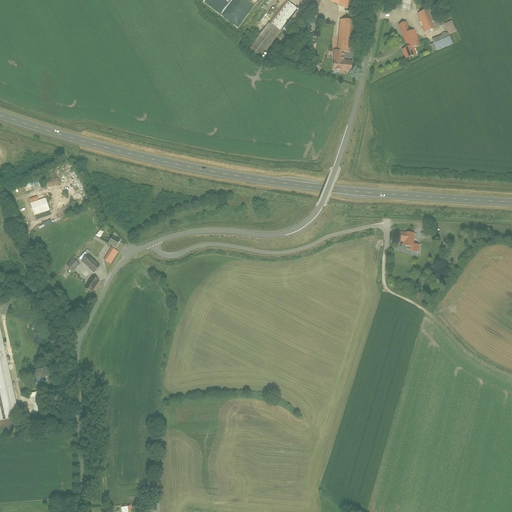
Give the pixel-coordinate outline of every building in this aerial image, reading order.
[(209,7),(220,15),(231,0),(212,0),(212,1),(213,2),(209,7)] [(328,0),(350,8),(353,0),(328,0)] [(398,0),(398,9),(410,10),(410,0),(398,0)] [(288,1),(270,23),(282,32),(299,10),(288,1)] [(428,9),(436,28),(441,26),(433,7),(428,9)] [(428,9),(419,13),(426,32),(436,28),(428,9)] [(355,21),(341,20),(338,52),(345,52),(352,53),(355,21)] [(457,32),(453,21),(445,24),(449,33),(450,35),(457,32)] [(407,22),(400,25),(409,49),(415,47),(421,44),(415,30),(411,32),(407,22)] [(270,23),(250,48),(261,57),(282,32),(270,23)] [(449,33),(434,40),(435,43),(438,51),(454,44),(450,35),(449,33)] [(435,43),(428,46),(431,53),(438,51),(435,43)] [(404,51),(407,59),(418,55),(415,47),(409,49),(404,51)] [(335,51),(334,70),(343,71),(345,60),(345,52),(338,52),(335,51)] [(352,72),(353,61),(345,60),(343,71),(352,72)] [(318,62),(315,67),(321,71),(324,66),(318,62)] [(45,200),(32,205),(36,216),(49,212),(45,200)] [(40,229),(52,224),(50,220),(43,223),(44,225),(39,227),(40,229)] [(415,233),(398,233),(398,242),(404,242),(404,248),(412,248),(411,253),(418,254),(418,245),(414,245),(415,233)] [(112,237),(108,244),(116,249),(120,242),(112,237)] [(112,250),(105,261),(110,264),(117,253),(112,250)] [(82,262),(94,273),(99,267),(87,256),(82,262)] [(76,262),(70,269),(74,272),(80,265),(76,262)] [(93,279),(87,290),(91,293),(98,282),(93,279)] [(0,326),(0,386),(7,419),(20,417),(0,326)] [(41,379),(50,377),(48,368),(32,371),(34,377),(40,376),(41,379)] [(35,413),(42,411),(39,396),(42,395),(41,391),(30,394),(35,413)]
